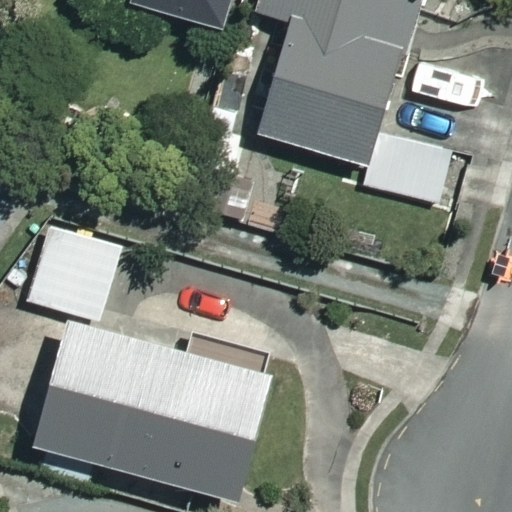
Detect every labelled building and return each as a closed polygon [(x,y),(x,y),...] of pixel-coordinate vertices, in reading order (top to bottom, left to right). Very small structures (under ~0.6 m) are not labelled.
[(245,0),(143,0),(141,13),(237,37),(245,0)] [(464,156),(392,135),(431,0),(270,0),(266,17),(302,28),(269,142),(372,172),(367,189),(447,212),(464,156)] [(0,76),(11,40),(0,36),(0,76)] [(132,250),(61,227),(36,305),(106,328),(132,250)] [(286,389),(83,334),(50,456),(253,511),(286,389)]
